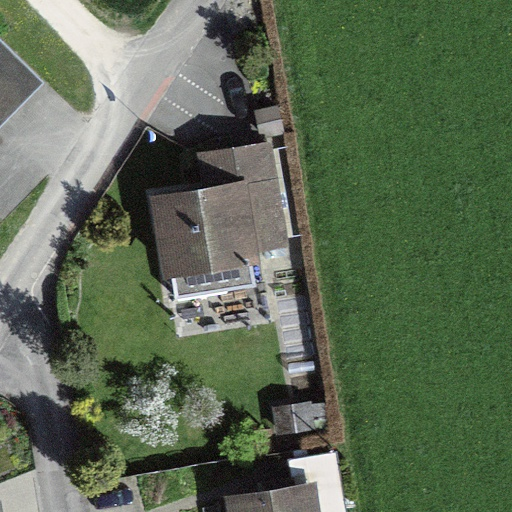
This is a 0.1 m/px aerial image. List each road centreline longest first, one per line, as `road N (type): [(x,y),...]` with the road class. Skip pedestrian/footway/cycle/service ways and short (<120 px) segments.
road 1 (residential): [(0,298),(191,0)]
road 2 (residential): [(64,511),(45,401),(0,354)]
road 3 (track): [(133,89),(45,0)]
